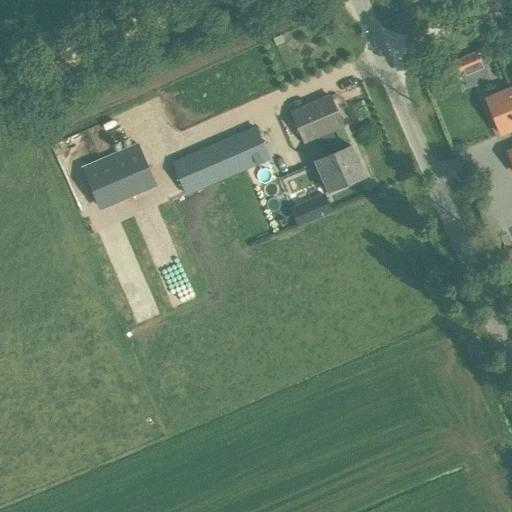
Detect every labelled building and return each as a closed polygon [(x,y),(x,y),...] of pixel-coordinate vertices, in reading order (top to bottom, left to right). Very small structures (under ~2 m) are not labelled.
[(464,71),(460,63),(451,67),(455,75),(464,71)] [(511,129),(511,87),(484,99),(499,135),(511,129)] [(330,96),(291,112),(305,143),(317,138),(325,157),(315,161),(328,192),(364,177),(351,146),(341,150),(333,132),(343,127),(330,96)] [(257,126),(170,162),(185,195),(270,158),(257,126)] [(134,146),(83,165),(97,203),(148,184),(134,146)] [(290,210),(298,227),(332,212),(325,195),(314,200),(290,210)] [(106,201),(86,206),(89,218),(109,212),(106,201)]
